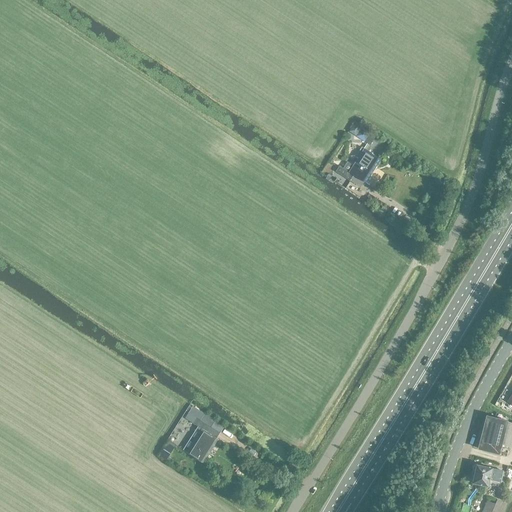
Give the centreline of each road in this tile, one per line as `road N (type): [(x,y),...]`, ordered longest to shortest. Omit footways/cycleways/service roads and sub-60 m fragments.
road 1 (unclassified): [(291,511),(443,256),(511,59)]
road 2 (primary): [(511,221),(345,496)]
road 3 (tertiary): [(438,511),(477,401),(511,341)]
